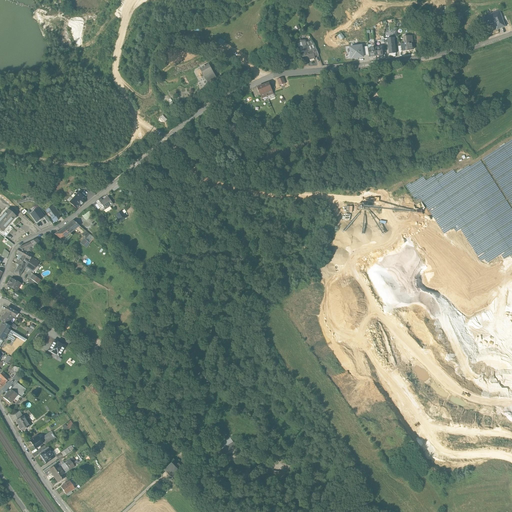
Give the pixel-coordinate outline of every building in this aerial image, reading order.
[(500,17),(485,23),(489,32),(497,29),(498,33),(505,31),(500,17)] [(413,40),(404,41),(405,50),(402,50),(402,56),(414,54),(413,48),(413,40)] [(305,53),(309,66),(318,63),(317,58),(321,57),(319,48),(309,50),(308,45),(300,47),(302,54),(305,53)] [(350,52),(352,65),(365,64),(365,61),(369,60),(368,51),(363,52),(363,51),(350,52)] [(212,68),(203,73),(206,78),(204,79),(205,81),(207,80),(216,75),(212,68)] [(271,87),(264,89),(268,100),(275,97),(273,94),(273,93),(271,87)] [(264,89),(259,91),(262,97),(264,102),(268,100),(264,89)] [(83,197),(78,193),(68,204),(75,210),(78,207),(80,208),(85,203),(81,199),(83,197)] [(107,198),(101,202),(100,200),(96,203),(102,212),(112,205),(107,198)] [(52,210),(51,208),(46,212),(54,223),(58,220),(57,219),(57,218),(52,210)] [(7,210),(0,218),(0,231),(2,232),(8,225),(15,217),(7,210)] [(37,210),(30,215),(36,223),(43,218),(37,210)] [(73,222),(63,229),(69,235),(79,227),(73,222)] [(2,232),(0,234),(0,235),(4,238),(12,229),(8,225),(2,232)] [(69,235),(63,229),(55,235),(65,244),(68,240),(71,236),(69,235)] [(93,239),(85,232),(81,236),(85,238),(80,244),(85,249),(93,239)] [(23,251),(18,249),(15,254),(25,259),(28,254),(23,251)] [(23,263),(13,258),(12,262),(19,266),(20,267),(23,263)] [(30,259),(29,262),(25,260),(23,263),(20,267),(19,266),(14,274),(19,277),(23,270),(27,272),(27,273),(27,274),(27,275),(28,275),(29,275),(30,275),(37,264),(34,263),(35,262),(30,259)] [(32,275),(27,282),(32,286),(35,283),(37,285),(40,281),(32,275)] [(20,285),(11,279),(7,286),(17,292),(20,285)] [(52,296),(62,303),(64,299),(55,293),(52,296)] [(17,313),(7,307),(5,312),(13,317),(16,319),(17,318),(15,317),(17,313)] [(13,317),(5,313),(0,321),(1,322),(8,326),(9,324),(13,317)] [(0,345),(2,341),(6,335),(8,337),(7,339),(13,343),(15,339),(15,338),(15,337),(24,342),(26,340),(8,329),(9,327),(8,326),(1,322),(0,324),(0,345)] [(65,347),(54,341),(48,351),(59,357),(65,347)] [(14,367),(11,370),(14,371),(9,376),(12,379),(17,373),(16,372),(19,369),(14,367)] [(5,383),(9,379),(2,372),(0,374),(0,378),(2,380),(5,383)] [(22,377),(17,373),(12,379),(18,383),(22,377)] [(21,398),(24,394),(23,393),(26,390),(16,383),(11,390),(17,395),(20,397),(21,398)] [(17,395),(11,390),(3,398),(10,404),(14,399),(17,395)] [(19,411),(14,414),(17,420),(22,417),(19,411)] [(17,420),(16,420),(19,424),(18,425),(21,431),(25,429),(25,430),(26,429),(26,428),(25,428),(24,425),(27,423),(25,420),(23,417),(22,417),(17,420)] [(49,441),(55,438),(51,431),(42,436),(44,440),(47,439),(49,441)] [(30,442),(35,449),(42,444),(39,439),(40,439),(38,436),(30,442)] [(229,438),(209,452),(212,456),(215,453),(217,455),(218,456),(234,445),(229,438)] [(71,445),(60,452),(63,457),(74,450),(71,445)] [(42,454),(39,456),(40,456),(39,457),(41,460),(42,460),(45,464),(54,458),(47,448),(41,452),(42,454)] [(183,461),(176,468),(181,473),(184,470),(186,472),(190,468),(183,461)] [(176,468),(173,464),(166,471),(174,480),(181,473),(176,468)] [(57,465),(49,471),(53,477),(61,471),(57,465)] [(61,471),(53,477),(57,483),(65,478),(61,471)] [(69,482),(60,487),(65,495),(74,489),(69,482)]
